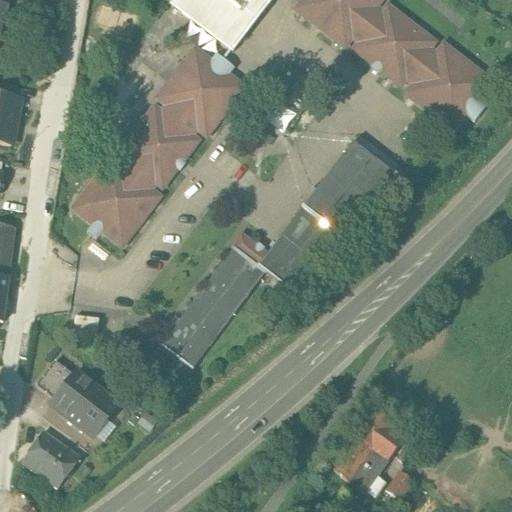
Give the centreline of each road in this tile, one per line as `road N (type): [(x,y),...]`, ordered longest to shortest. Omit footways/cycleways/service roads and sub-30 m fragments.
road 1 (secondary): [(121,511),(361,310),(511,168)]
road 2 (residential): [(76,0),(0,495)]
